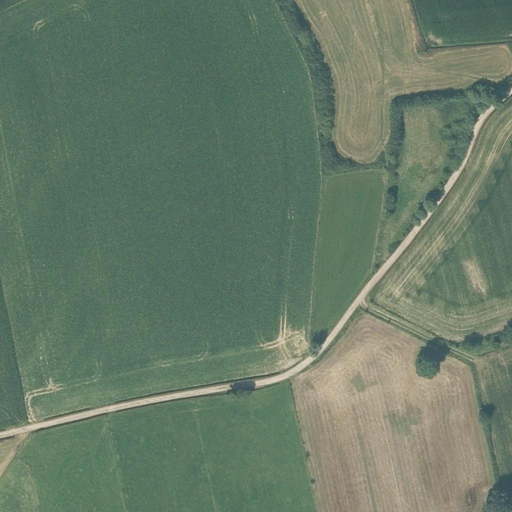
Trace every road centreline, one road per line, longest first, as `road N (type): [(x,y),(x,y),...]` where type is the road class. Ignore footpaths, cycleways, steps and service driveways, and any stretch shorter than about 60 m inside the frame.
road 1 (track): [(30,428),(284,376),(319,350),(381,269)]
road 2 (track): [(381,269),(458,171),(481,117),(511,90)]
road 3 (track): [(358,301),(468,358)]
